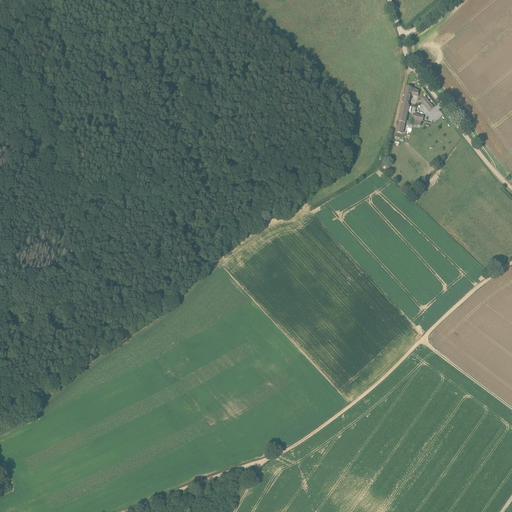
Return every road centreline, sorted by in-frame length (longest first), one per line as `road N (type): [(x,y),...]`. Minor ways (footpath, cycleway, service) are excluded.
road 1 (track): [(511,262),(353,403),(262,460)]
road 2 (unclassified): [(450,115),(403,44),(450,0)]
road 3 (track): [(262,460),(123,511)]
